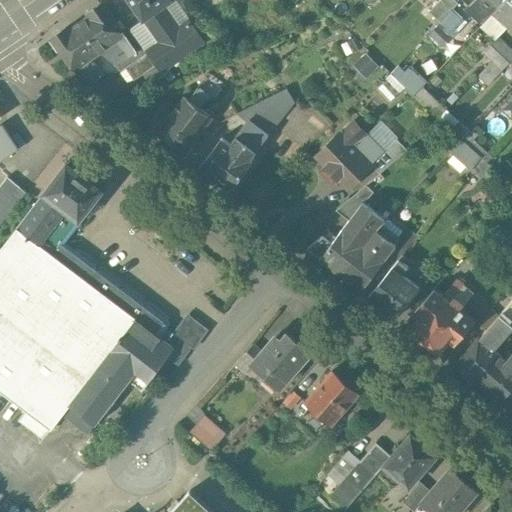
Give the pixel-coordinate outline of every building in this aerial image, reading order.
[(129,0),(143,19),(163,5),(170,0),(129,0)] [(454,0),(439,0),(429,11),(440,22),(453,9),(458,3),(454,0)] [(491,0),(473,0),(466,8),(476,17),(492,1),(491,0)] [(505,0),(491,0),(492,1),(494,3),(490,7),(494,11),(499,7),(505,0)] [(511,0),(505,0),(499,7),(511,19),(511,0)] [(126,34),(103,2),(89,12),(92,16),(80,25),(100,52),(113,42),(126,34)] [(180,28),(163,5),(143,19),(160,42),(147,52),(148,52),(156,65),(161,71),(203,41),(189,21),(180,28)] [(511,26),(511,19),(499,7),(494,11),(491,14),(508,30),(511,26)] [(453,9),(440,22),(449,31),(462,18),(453,9)] [(80,25),(69,32),(66,28),(51,38),(74,70),(87,61),(100,52),(80,25)] [(138,51),(126,34),(113,42),(125,60),(138,51)] [(498,36),(484,51),(493,60),(507,45),(498,36)] [(511,49),(507,45),(493,60),(503,69),(511,59),(511,49)] [(148,52),(126,67),(134,80),(156,65),(148,52)] [(356,64),(365,73),(376,62),(368,53),(356,64)] [(93,62),(89,65),(87,61),(74,70),(92,85),(104,76),(93,62)] [(379,87),(392,99),(404,86),(414,95),(426,82),(403,61),(379,87)] [(190,99),(186,96),(164,122),(160,123),(156,127),(158,133),(162,137),(167,136),(185,150),(212,116),(200,106),(209,95),(199,87),(190,99)] [(287,88),(238,113),(248,121),(250,119),(268,133),(294,102),(287,88)] [(446,110),(424,88),(415,97),(438,119),(446,110)] [(268,133),(250,119),(248,121),(231,143),(250,157),(268,133)] [(353,122),(341,134),(340,133),(317,156),(327,166),(326,166),(338,178),(338,177),(348,187),(371,165),(371,164),(383,152),(353,122)] [(1,125),(0,125),(0,160),(18,149),(1,125)] [(491,157),(473,140),(478,134),(473,128),(462,140),(480,156),(480,157),(486,163),(491,157)] [(231,143),(223,137),(200,166),(231,190),(253,160),(250,157),(231,143)] [(383,152),(371,164),(371,165),(380,174),(380,173),(407,150),(397,140),(383,152)] [(480,156),(462,140),(451,151),(470,169),(480,157),(480,156)] [(486,163),(480,157),(470,169),(479,177),(489,165),(486,163)] [(102,191),(67,164),(43,194),(65,211),(78,221),(102,191)] [(380,174),(370,182),(374,186),(384,177),(380,173),(380,174)] [(7,177),(0,185),(0,223),(26,192),(7,177)] [(43,194),(0,250),(0,281),(20,297),(53,255),(39,244),(65,211),(43,194)] [(384,219),(354,195),(337,210),(350,220),(332,243),(323,236),(309,247),(321,256),(319,257),(341,274),(374,228),(384,219)] [(65,211),(39,244),(53,255),(60,245),(78,221),(65,211)] [(405,226),(393,242),(395,244),(405,251),(418,235),(405,226)] [(374,228),(341,274),(362,289),(395,244),(393,242),(374,228)] [(71,252),(60,245),(53,255),(159,336),(168,325),(166,318),(150,305),(143,306),(143,299),(127,287),(120,288),(119,281),(103,269),(96,270),(95,263),(79,251),(71,252)] [(402,254),(369,296),(396,316),(420,286),(403,274),(409,266),(404,262),(407,258),(402,254)] [(159,336),(53,255),(20,297),(129,379),(142,389),(167,357),(174,347),(159,336)] [(436,287),(415,311),(420,314),(408,327),(423,340),(445,314),(442,312),(465,285),(457,279),(443,294),(436,287)] [(20,297),(0,281),(0,390),(51,429),(70,404),(94,423),(93,423),(95,424),(129,379),(20,297)] [(465,285),(442,312),(445,314),(423,340),(438,353),(449,340),(455,344),(475,321),(460,308),(473,293),(465,285)] [(486,330),(480,338),(479,337),(455,365),(474,380),(497,353),(493,350),(511,328),(511,326),(509,323),(511,320),(511,300),(499,315),(486,330)] [(491,309),(478,324),(486,330),(499,315),(491,309)] [(208,330),(187,313),(172,333),(180,339),(174,347),(167,357),(178,365),(191,348),(194,349),(208,330)] [(261,354),(251,365),(265,377),(262,381),(276,392),(310,353),(288,334),(282,340),(276,336),(261,354)] [(254,344),(236,363),(246,371),(251,365),(261,354),(254,347),(256,345),(254,344)] [(497,353),(474,380),(474,381),(475,380),(491,394),(491,395),(500,403),(511,388),(511,353),(506,361),(497,353)] [(344,382),(331,371),(304,402),(330,425),(357,395),(356,393),(360,389),(348,378),(344,382)] [(227,434),(206,415),(190,433),(212,451),(227,434)] [(435,456),(410,435),(392,456),(383,466),(384,466),(408,487),(435,456)] [(361,460),(349,450),(328,474),(339,485),(330,496),(346,510),(384,466),(383,466),(392,456),(376,442),(361,460)] [(431,492),(420,504),(421,505),(429,511),(460,511),(466,506),(464,505),(476,491),(450,469),(431,492)] [(420,482),(396,510),(398,511),(414,511),(421,505),(420,504),(431,492),(420,482)] [(213,511),(190,490),(179,502),(177,500),(168,509),(169,511),(213,511)]
